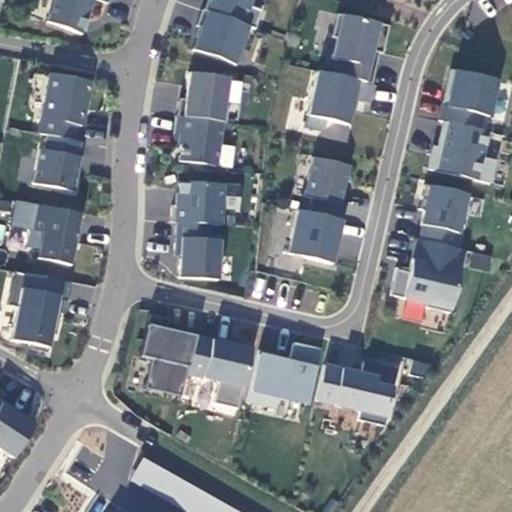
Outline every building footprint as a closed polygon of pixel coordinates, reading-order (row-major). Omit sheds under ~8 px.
[(106,6),(108,0),(53,0),(45,23),(80,36),(93,1),(106,6)] [(207,0),(203,11),(248,28),(254,30),(261,11),(249,7),(251,0),(207,0)] [(234,66),(248,28),(203,11),(201,11),(195,27),(200,28),(192,51),(234,66)] [(332,76),(371,85),(375,68),(368,66),(371,52),(381,55),(388,27),(336,15),(330,38),(335,39),(330,60),(335,61),(332,76)] [(449,71),(438,122),(442,123),(477,131),(481,116),(487,118),(496,81),(449,71)] [(371,85),(332,76),(316,72),(303,128),(322,133),(325,121),(346,126),(352,101),(367,104),(372,85),(371,85)] [(50,74),(38,135),(41,136),(72,142),(76,126),(81,127),(90,82),(50,74)] [(178,100),(176,117),(221,123),(225,124),(228,106),(224,105),(227,79),(188,74),(184,101),(178,100)] [(181,135),(177,162),(215,167),(221,123),(176,117),(174,134),(181,135)] [(477,131),(442,123),(437,148),(432,147),(427,170),(489,185),(494,161),(481,158),(487,133),(477,131)] [(72,142),(41,136),(38,150),(33,149),(26,183),(73,192),(80,158),(77,158),(80,143),(72,142)] [(311,199),(307,214),(340,221),(344,205),(339,204),(348,167),(312,158),(303,197),(311,199)] [(175,224),(209,226),(219,226),(222,185),(177,183),(176,207),(171,206),(170,224),(175,224)] [(417,241),(453,249),(456,234),(460,235),(464,214),(461,214),(465,195),(423,185),(420,199),(422,200),(420,211),(422,211),(419,226),(421,226),(417,241)] [(81,215),(15,202),(10,227),(29,231),(26,248),(37,250),(35,260),(71,266),(81,215)] [(307,214),(295,211),(285,255),(331,265),(340,221),(307,214)] [(209,241),(209,226),(175,224),(173,257),(178,257),(177,279),(216,281),(219,241),(209,241)] [(406,273),(393,270),(387,296),(424,304),(423,308),(449,314),(463,251),(453,249),(417,241),(414,240),(407,271),(406,273)] [(467,268),(488,271),(490,256),(469,253),(467,268)] [(66,303),(69,284),(12,271),(5,305),(16,308),(10,341),(30,345),(29,350),(46,353),(50,335),(55,336),(61,302),(66,303)] [(185,375),(194,336),(165,330),(168,320),(147,316),(138,358),(150,360),(144,389),(180,398),(185,375)] [(194,336),(185,375),(218,382),(212,404),(236,409),(250,349),(194,336)] [(279,356),(257,351),(246,403),(274,410),(277,398),(306,404),(319,349),(292,343),(287,365),(277,363),(279,356)] [(315,401),(358,408),(357,418),(390,423),(400,364),(362,358),(361,368),(322,361),(315,401)] [(16,412),(0,400),(0,451),(12,459),(34,426),(15,414),(16,412)] [(129,481),(184,511),(233,511),(141,459),(129,481)]
